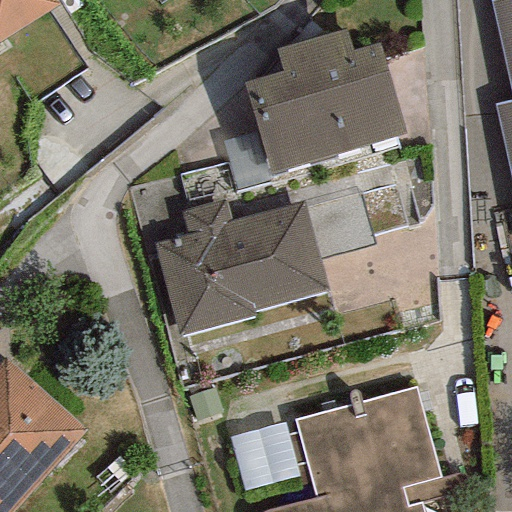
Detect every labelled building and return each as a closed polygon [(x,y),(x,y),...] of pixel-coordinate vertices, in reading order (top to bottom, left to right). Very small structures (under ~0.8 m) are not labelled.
[(0,0),(0,43),(59,5),(55,0),(0,0)] [(511,0),(492,0),(488,1),(510,99),(492,103),(511,192),(511,0)] [(282,74),(242,85),(256,132),(269,176),(406,136),(378,40),(353,47),(347,26),(274,48),(282,74)] [(221,142),(235,192),(271,182),(269,176),(256,132),(221,142)] [(186,236),(154,244),(178,336),(250,317),(248,311),(324,292),(301,204),(228,223),(223,201),(180,213),(186,236)] [(0,511),(12,511),(85,432),(3,359),(0,362),(0,511)] [(462,492),(464,488),(463,482),(461,478),(458,475),(454,475),(439,479),(415,389),(294,422),(315,498),(279,508),(272,510),(266,511),(265,511),(422,511),(420,505),(445,498),(456,495),(462,492)] [(244,492),(297,477),(282,425),(229,439),(244,492)]
